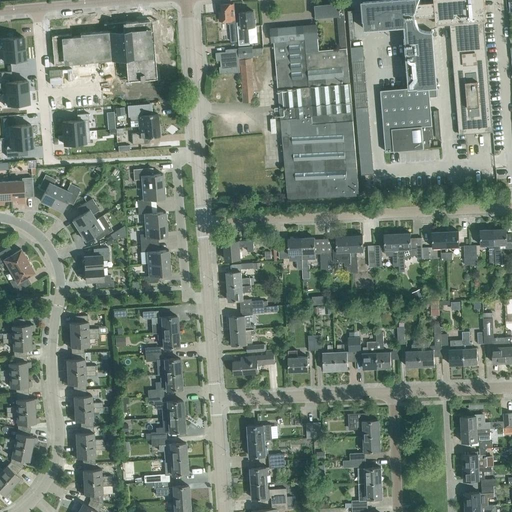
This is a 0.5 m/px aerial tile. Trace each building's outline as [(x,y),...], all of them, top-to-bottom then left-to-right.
[(436,85),(432,30),(434,30),(433,30),(432,30),(432,28),(434,28),(436,27),(438,26),(440,25),(441,23),(442,21),(443,19),(444,16),(444,14),(449,14),(459,134),(493,131),(482,0),(437,0),(419,2),(419,0),(381,0),(363,2),(364,20),(364,29),(380,28),(404,26),(405,27),(403,27),(403,30),(405,30),(405,35),(404,35),(407,73),(408,73),(409,88),(418,87),(418,86),(436,85)] [(234,20),(233,3),(222,4),(222,11),(219,11),(220,21),(231,20),(231,23),(230,23),(230,34),(231,41),(237,41),(236,34),(235,20),(234,20)] [(339,3),(338,3),(338,4),(315,6),(316,5),(315,5),(316,17),(339,15),(339,18),(338,18),(340,49),(319,51),(318,38),(317,24),(271,28),(272,41),(274,41),(288,199),(359,195),(344,19),(345,19),(344,8),(339,8),(339,3)] [(250,44),(248,26),(254,26),(254,24),(256,24),(255,20),(254,20),(253,11),(241,12),(241,21),(237,22),(239,45),(250,44)] [(126,58),(128,80),(157,78),(152,19),(108,23),(109,31),(80,33),(80,36),(71,36),(71,34),(51,36),(54,70),(112,64),(112,60),(126,58)] [(14,37),(2,38),(3,49),(24,48),(23,36),(22,36),(14,36),(14,37)] [(254,56),(253,48),(252,48),(252,47),(239,48),(240,57),(254,56)] [(3,49),(0,49),(0,61),(25,59),(24,48),(3,49)] [(220,74),(240,72),(238,48),(226,49),(226,51),(216,52),(216,60),(221,60),(221,66),(219,66),(220,74)] [(262,48),(253,48),(254,56),(263,55),(262,48)] [(255,101),(251,58),(239,59),(243,102),(255,101)] [(44,60),(27,61),(28,74),(45,73),(44,60)] [(364,61),(352,62),(354,92),(367,91),(364,61)] [(27,80),(6,82),(7,93),(28,91),(27,80)] [(7,93),(3,93),(4,105),(29,103),(28,91),(7,93)] [(150,114),(150,106),(151,105),(128,107),(129,107),(131,127),(139,126),(159,124),(158,113),(150,114)] [(77,120),(62,121),(63,133),(89,130),(88,120),(89,120),(88,113),(77,114),(77,120)] [(31,124),(10,126),(11,137),(31,135),(31,124)] [(160,136),(159,124),(139,126),(139,133),(131,133),(132,144),(144,143),(144,137),(160,136)] [(432,124),(422,125),(392,128),(394,151),(430,147),(430,139),(433,139),(432,124)] [(89,130),(63,133),(64,144),(90,142),(89,130)] [(11,137),(6,137),(7,149),(32,147),(31,135),(11,137)] [(163,186),(163,173),(149,174),(149,168),(133,169),(134,180),(142,179),(142,187),(163,186)] [(51,206),(60,187),(53,184),(56,179),(45,174),(39,188),(45,191),(40,200),(51,206)] [(22,180),(10,181),(11,203),(24,202),(24,196),(33,195),(32,177),(22,178),(22,180)] [(0,203),(11,203),(10,181),(0,181),(0,203)] [(66,190),(60,187),(51,206),(62,211),(67,201),(73,204),(80,188),(70,183),(66,190)] [(164,198),(163,186),(142,187),(143,199),(137,200),(138,207),(152,206),(151,199),(164,198)] [(99,210),(92,198),(77,208),(81,214),(72,220),(79,230),(96,219),(93,214),(99,210)] [(166,224),(165,211),(152,212),(152,206),(138,207),(138,208),(134,208),(134,214),(144,213),(145,225),(166,224)] [(85,240),(94,235),(98,240),(110,231),(101,216),(96,219),(79,230),(85,240)] [(167,236),(166,224),(145,225),(146,233),(140,234),(141,245),(154,244),(154,237),(167,236)] [(118,228),(113,232),(116,236),(117,237),(123,235),(118,228)] [(494,229),(481,230),(482,246),(489,245),(490,263),(495,263),(494,229)] [(507,244),(507,247),(511,246),(511,233),(507,233),(507,229),(494,229),(495,263),(502,262),(502,253),(501,253),(501,249),(500,249),(500,245),(507,244)] [(446,231),(433,232),(433,247),(439,247),(440,259),(447,259),(447,252),(446,246),(446,231)] [(459,231),(446,231),(446,246),(451,246),(451,247),(459,246),(459,231)] [(399,271),(398,233),(385,234),(385,252),(386,254),(389,255),(393,255),(393,265),(399,265),(399,271)] [(423,257),(422,246),(422,237),(411,237),(411,233),(398,233),(399,271),(405,270),(404,257),(416,253),(417,258),(423,257)] [(351,272),(350,235),(337,236),(337,249),(332,250),(332,251),(326,252),(328,273),(333,272),(333,260),(345,260),(345,265),(347,265),(347,272),(351,272)] [(357,251),(363,251),(363,235),(350,235),(351,272),(358,272),(357,251)] [(308,264),(308,259),(315,258),(315,252),(314,252),(313,237),(301,238),(303,277),(309,277),(309,264),(308,264)] [(290,257),(289,253),(297,253),(297,252),(298,258),(297,258),(298,266),(302,266),(303,277),(301,238),(289,238),(289,244),(279,245),(279,258),(290,257)] [(248,251),(254,251),(254,240),(239,240),(224,242),(226,259),(240,259),(239,247),(248,246),(248,251)] [(169,262),(168,249),(155,250),(154,244),(141,245),(141,252),(147,251),(148,263),(169,262)] [(28,260),(21,249),(12,254),(7,247),(0,251),(0,264),(1,266),(6,263),(11,270),(28,260)] [(109,247),(96,248),(97,255),(84,256),(85,268),(103,267),(102,260),(109,259),(109,247)] [(25,277),(35,272),(28,260),(11,270),(15,278),(10,281),(16,292),(29,284),(25,277)] [(170,274),(169,262),(148,263),(149,275),(143,276),(144,283),(157,282),(157,275),(170,274)] [(103,275),(103,267),(85,268),(86,281),(98,280),(99,287),(114,286),(113,279),(111,279),(110,274),(103,275)] [(242,280),(241,271),(227,272),(228,286),(251,284),(250,280),(242,280)] [(252,300),(252,298),(243,299),(243,290),(251,289),(251,284),(228,286),(229,300),(240,299),(241,307),(252,307),(264,306),(263,300),(252,300)] [(416,302),(424,298),(420,290),(412,294),(416,302)] [(439,301),(430,301),(431,315),(439,315),(439,301)] [(507,362),(506,337),(493,337),(492,312),(486,312),(486,318),(483,318),(484,332),(485,343),(493,342),(494,362),(507,362)] [(88,321),(87,315),(75,315),(75,322),(70,322),(67,322),(67,328),(70,327),(70,334),(99,333),(98,328),(88,328),(88,321)] [(245,315),(230,316),(231,330),(254,329),(254,324),(250,324),(250,315),(245,315)] [(160,317),(160,322),(152,323),(152,333),(157,332),(163,332),(178,331),(177,316),(160,317)] [(33,324),(32,324),(30,324),(25,324),(25,318),(12,319),(12,325),(13,332),(2,333),(3,338),(31,336),(30,330),(33,329),(33,324)] [(252,334),(255,333),(254,329),(231,330),(232,345),(247,344),(247,343),(252,343),(252,334)] [(179,346),(178,331),(163,332),(157,332),(158,338),(159,340),(161,340),(162,347),(179,346)] [(391,367),(390,351),(384,352),(383,331),(376,332),(376,341),(377,367),(391,367)] [(469,331),(462,331),(463,339),(464,364),(478,363),(477,348),(472,348),(472,342),(470,342),(469,331)] [(99,338),(99,333),(70,334),(71,341),(68,341),(68,347),(71,346),(71,353),(84,352),(84,346),(89,345),(89,338),(99,338)] [(116,336),(116,345),(126,344),(125,335),(116,336)] [(34,343),(32,343),(31,343),(31,336),(3,338),(3,343),(13,342),(13,350),(14,350),(14,356),(27,355),(26,349),(31,349),(34,348),(34,343)] [(421,365),(419,336),(414,336),(414,344),(412,344),(413,350),(406,351),(407,366),(421,365)] [(434,365),(434,349),(429,350),(429,341),(420,341),(420,336),(419,336),(421,365),(434,365)] [(464,364),(463,339),(450,340),(451,346),(456,346),(456,349),(450,349),(450,364),(464,364)] [(377,367),(376,341),(367,341),(368,348),(364,348),(364,347),(363,347),(364,368),(377,367)] [(265,351),(264,344),(247,345),(247,352),(265,351)] [(336,369),(335,352),(333,352),(332,344),(328,345),(328,352),(323,352),(324,362),(321,362),(322,369),(324,369),(324,370),(336,369)] [(338,351),(335,352),(336,369),(348,369),(347,351),(342,351),(342,344),(337,344),(338,351)] [(289,371),(308,370),(308,356),(297,356),(297,350),(288,350),(289,371)] [(258,364),(274,363),(274,351),(266,351),(267,354),(241,356),(242,360),(233,361),(234,374),(258,372),(258,364)] [(84,358),(84,352),(71,353),(72,359),(67,359),(64,360),(64,365),(67,365),(67,372),(95,370),(95,365),(85,366),(85,358),(84,358)] [(27,362),(27,355),(14,356),(14,362),(9,362),(9,370),(0,370),(0,375),(28,374),(27,367),(30,367),(30,361),(27,362)] [(161,360),(157,360),(158,375),(160,375),(181,373),(180,358),(163,359),(163,360),(161,360)] [(96,375),(95,370),(67,372),(68,378),(65,379),(65,384),(68,384),(73,384),(73,390),(86,389),(86,383),(85,376),(96,375)] [(182,388),(181,373),(160,375),(160,382),(155,382),(156,389),(148,390),(149,396),(163,395),(163,390),(182,388)] [(28,381),(28,374),(0,375),(0,380),(10,380),(10,387),(16,387),(16,393),(29,392),(28,386),(31,386),(31,380),(28,381)] [(92,402),(92,395),(86,395),(86,389),(73,390),(74,396),(71,396),(71,401),(74,401),(74,408),(103,407),(102,402),(92,402)] [(34,398),(32,398),(29,398),(29,392),(16,393),(16,399),(16,406),(6,407),(7,412),(35,410),(34,403),(37,403),(37,398),(34,398)] [(183,400),(165,401),(164,402),(163,395),(149,396),(149,397),(146,397),(146,401),(149,401),(149,403),(156,403),(156,408),(162,408),(163,417),(184,415),(183,400)] [(103,412),(103,407),(74,408),(75,415),(72,415),(72,420),(75,420),(80,420),(81,426),(93,426),(93,419),(93,412),(103,412)] [(35,417),(35,410),(7,412),(7,417),(17,416),(17,424),(18,424),(18,428),(31,429),(30,423),(35,423),(35,422),(38,422),(38,417),(35,417)] [(379,435),(379,420),(371,420),(370,412),(349,413),(352,413),(352,427),(358,427),(359,428),(363,428),(363,436),(364,436),(364,435),(379,435)] [(511,413),(503,414),(504,428),(511,426),(511,413)] [(476,415),(461,416),(462,429),(490,427),(490,422),(484,423),(484,414),(476,415)] [(163,432),(151,432),(151,438),(151,439),(166,438),(166,432),(167,432),(185,431),(184,415),(163,417),(163,432)] [(271,424),(248,426),(249,441),(264,440),(272,439),(271,424)] [(94,432),(93,426),(81,426),(81,432),(76,433),(73,433),(73,438),(76,438),(76,445),(105,444),(104,439),(94,439),(94,432)] [(490,441),(490,427),(462,429),(462,442),(480,441),(480,447),(485,447),(492,447),(492,441),(490,441)] [(34,437),(32,436),(29,435),(31,429),(18,428),(17,433),(15,440),(5,438),(4,443),(32,449),(33,442),(36,442),(37,437),(34,437)] [(380,450),(379,435),(364,435),(364,436),(365,443),(363,443),(363,451),(380,450)] [(185,443),(168,444),(166,444),(166,438),(151,439),(152,445),(159,445),(159,451),(164,450),(165,459),(186,458),(185,443)] [(129,440),(121,441),(122,451),(130,451),(129,440)] [(265,447),(264,440),(249,441),(250,456),(267,455),(267,447),(265,447)] [(30,455),(32,449),(4,443),(3,448),(13,450),(11,457),(12,457),(11,461),(22,467),(24,460),(29,461),(29,460),(32,461),(33,456),(30,455)] [(105,449),(105,444),(76,445),(77,452),(74,452),(74,457),(77,457),(82,457),(83,463),(95,463),(95,456),(95,449),(105,449)] [(478,458),(478,451),(477,451),(471,452),(472,454),(463,454),(464,467),(492,466),(494,466),(494,465),(493,465),(493,456),(484,457),(484,458),(478,458)] [(187,473),(186,458),(165,459),(165,469),(170,468),(170,474),(187,473)] [(17,473),(22,467),(11,461),(7,465),(2,470),(0,468),(0,474),(12,486),(17,481),(19,483),(23,479),(21,477),(17,473)] [(101,476),(101,469),(96,469),(95,463),(83,463),(83,470),(80,470),(81,475),(83,475),(84,482),(112,480),(112,475),(101,476)] [(492,466),(464,467),(464,480),(481,479),(481,485),(482,485),(494,485),(495,485),(495,479),(485,479),(485,472),(492,472),(492,466)] [(251,468),(252,483),(267,482),(267,475),(269,475),(268,467),(251,468)] [(382,482),(381,467),(359,468),(359,483),(382,482)] [(12,486),(0,474),(0,491),(4,495),(6,497),(10,493),(8,491),(12,486)] [(112,485),(112,480),(84,482),(84,489),(81,489),(81,494),(84,494),(89,494),(90,500),(103,503),(102,493),(102,486),(112,485)] [(268,489),(267,482),(252,483),(253,498),(272,497),(272,503),(293,502),(292,496),(287,496),(286,488),(268,489)] [(367,498),(382,497),(382,482),(359,483),(358,483),(359,500),(352,500),(352,503),(345,503),(346,508),(353,507),(367,506),(367,498)] [(174,494),(174,501),(189,500),(188,485),(171,486),(172,494),(174,494)] [(482,485),(482,491),(465,492),(465,505),(480,505),(480,497),(488,497),(487,492),(494,492),(494,485),(482,485)] [(98,511),(103,503),(90,500),(87,505),(82,503),(80,502),(77,507),(80,508),(77,511),(98,511)] [(190,511),(189,500),(174,501),(175,508),(173,508),(172,511),(190,511)] [(277,511),(278,509),(287,509),(293,508),(293,502),(272,503),(273,509),(254,510),(253,511),(277,511)]
